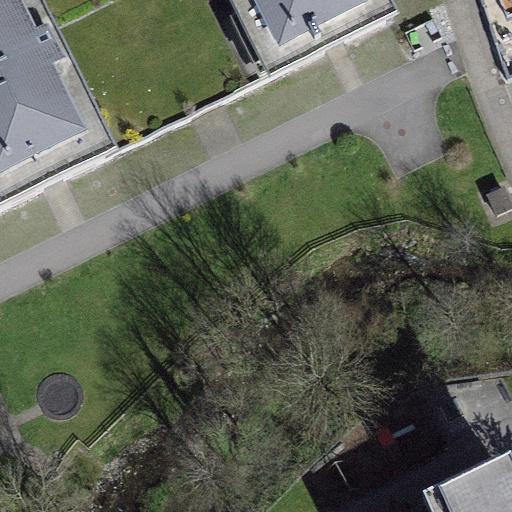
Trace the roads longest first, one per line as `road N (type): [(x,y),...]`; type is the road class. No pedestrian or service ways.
road 1 (residential): [(0,282),(444,64)]
road 2 (residential): [(460,0),(473,50),(511,128)]
